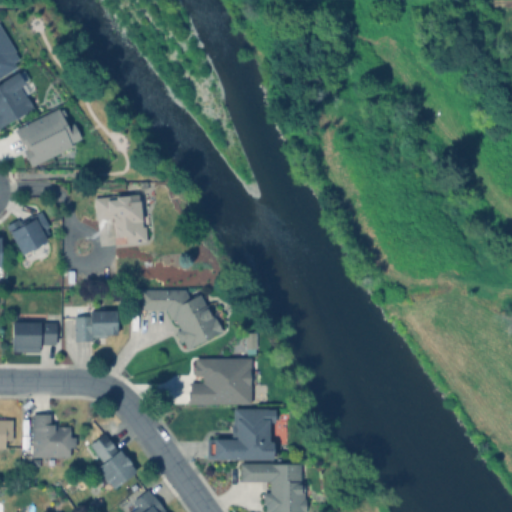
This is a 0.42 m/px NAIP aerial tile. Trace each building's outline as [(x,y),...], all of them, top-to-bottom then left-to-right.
[(11,50),(16,56),(10,60),(13,64),(0,72),(0,28),(13,49),(11,50)] [(14,83),(21,93),(22,93),(29,104),(23,108),(23,109),(13,116),(12,114),(0,121),(0,76),(12,68),(19,80),(14,83)] [(55,106),(56,108),(59,107),(63,114),(59,116),(63,124),(70,121),(77,135),(66,141),(68,144),(27,164),(19,148),(22,146),(20,142),(18,142),(11,127),(55,106)] [(133,191),(133,193),(144,192),(147,223),(143,224),(144,239),(123,241),(122,233),(112,234),(110,220),(109,220),(109,215),(93,217),(91,195),(133,191)] [(37,209),(46,224),(43,226),(46,231),(40,234),(42,238),(35,241),(34,245),(29,248),(26,247),(17,252),(4,229),(5,228),(2,223),(14,216),(16,220),(29,213),(29,214),(37,209)] [(181,287),(186,296),(196,291),(201,303),(210,299),(214,307),(217,308),(221,315),(213,319),(219,331),(184,346),(180,339),(178,340),(172,330),(177,327),(171,315),(167,316),(163,307),(136,307),(136,287),(181,287)] [(89,339),(72,339),(71,314),(85,313),(84,308),(111,307),(112,331),(103,332),(103,334),(89,335),(89,339)] [(44,311),(45,319),(53,319),(53,342),(35,342),(36,349),(10,349),(10,344),(8,344),(8,319),(11,319),(11,311),(44,311)] [(252,330),(253,346),(252,346),(252,351),(243,351),(243,346),(242,346),(242,330),(252,330)] [(186,403),(248,403),(248,357),(193,358),(193,364),(191,364),(191,375),(199,375),(199,381),(187,381),(187,391),(186,391),(186,403)] [(284,408),(284,458),(268,458),(268,457),(202,457),(202,437),(227,437),(227,422),(229,422),(229,406),(263,406),(263,407),(271,407),(271,408),(284,408)] [(50,428),(53,428),(53,423),(66,423),(66,435),(72,435),(72,446),(67,446),(67,454),(63,454),(63,463),(39,463),(39,454),(28,454),(28,412),(46,412),(46,422),(50,422),(50,428)] [(0,417),(9,417),(9,438),(2,438),(2,446),(0,446),(0,417)] [(101,431),(114,448),(115,447),(120,454),(121,453),(127,461),(126,462),(132,469),(108,487),(104,481),(99,485),(95,479),(100,475),(92,465),(99,459),(86,442),(101,431)] [(297,462),(297,479),(296,479),(296,490),(301,490),(301,496),(302,496),(302,510),(263,510),(262,502),(260,502),(260,490),(266,490),(266,479),(237,479),(237,461),(267,461),(267,462),(297,462)] [(124,511),(134,504),(129,499),(144,486),(165,511),(163,511),(124,511)]
